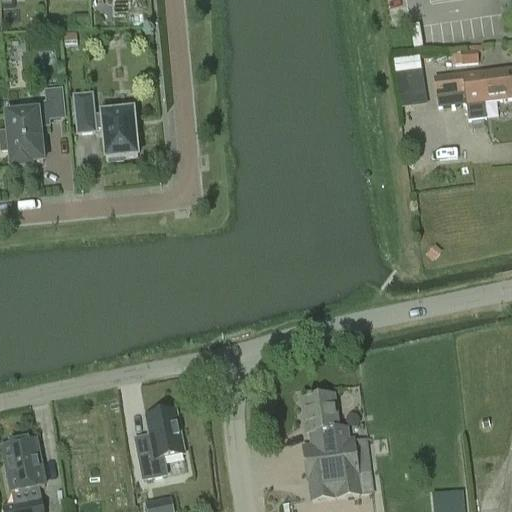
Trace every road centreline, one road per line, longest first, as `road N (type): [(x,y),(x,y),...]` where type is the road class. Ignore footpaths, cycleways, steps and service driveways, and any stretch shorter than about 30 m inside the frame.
road 1 (residential): [(0,220),(180,198),(190,176),(173,0)]
road 2 (unclassified): [(224,354),(511,287)]
road 3 (unclassified): [(0,403),(224,354)]
road 4 (unclassified): [(246,511),(224,354)]
